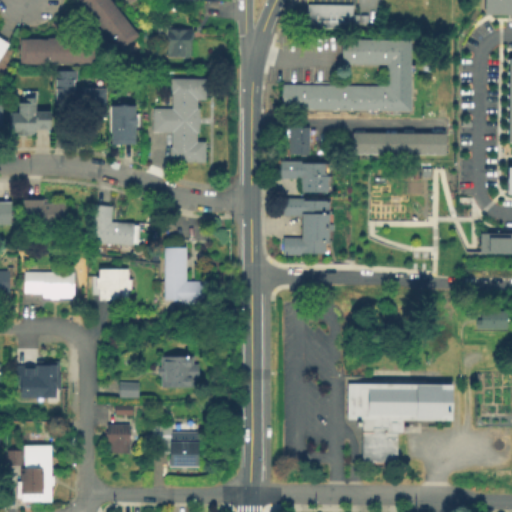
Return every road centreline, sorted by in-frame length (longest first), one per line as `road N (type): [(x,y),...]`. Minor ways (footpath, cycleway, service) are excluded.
road 1 (residential): [(443,495),(102,493),(86,505)]
road 2 (residential): [(247,201),(202,201),(104,171),(0,161)]
road 3 (tertiary): [(248,276),(248,495)]
road 4 (tertiary): [(248,276),(249,61)]
road 5 (residential): [(434,279),(248,276)]
road 6 (residential): [(73,331),(84,345),(86,505)]
